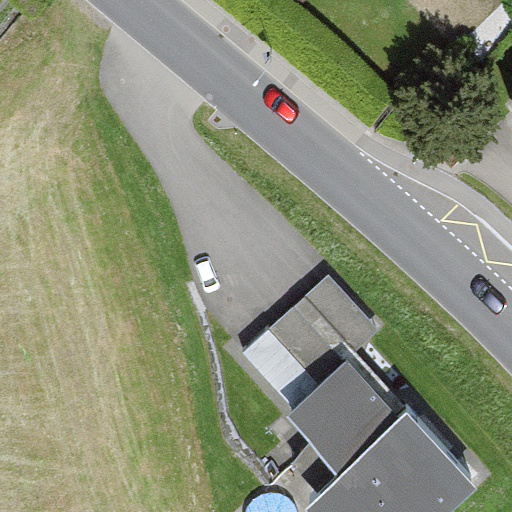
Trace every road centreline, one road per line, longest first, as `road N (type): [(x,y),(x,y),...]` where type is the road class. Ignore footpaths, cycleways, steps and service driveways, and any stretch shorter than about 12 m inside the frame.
road 1 (secondary): [(165,26),(511,331)]
road 2 (residential): [(165,26),(146,83),(153,109),(259,277)]
